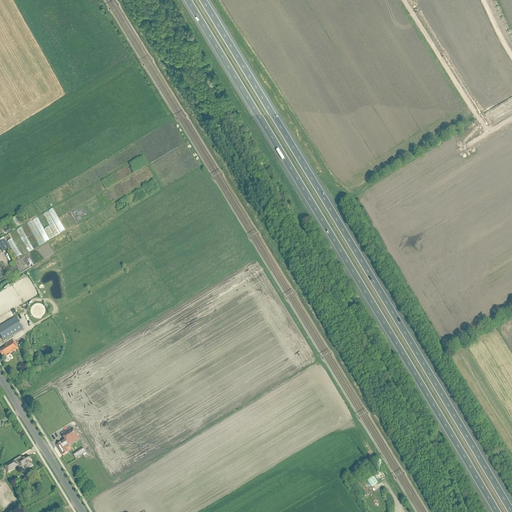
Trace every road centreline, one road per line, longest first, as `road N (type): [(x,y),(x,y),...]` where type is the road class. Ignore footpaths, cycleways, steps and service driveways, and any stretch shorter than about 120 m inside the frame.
road 1 (motorway): [(186,0),(495,511)]
road 2 (motorway): [(510,511),(201,0)]
road 3 (track): [(466,511),(299,220)]
road 4 (track): [(341,193),(511,464)]
road 5 (secondary): [(82,511),(0,378)]
